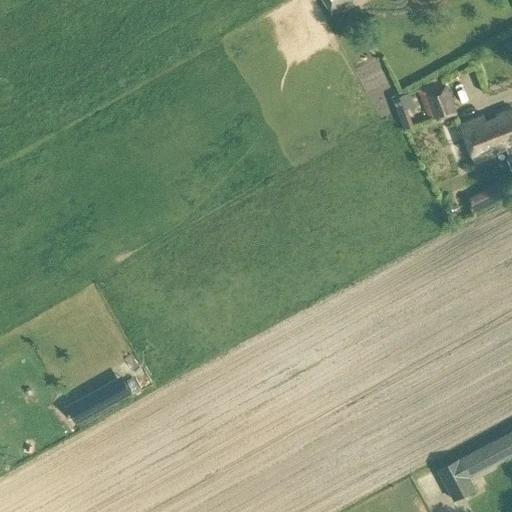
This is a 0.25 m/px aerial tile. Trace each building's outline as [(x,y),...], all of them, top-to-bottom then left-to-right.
[(319,0),(329,16),(343,8),(343,5),(351,0),(319,0)] [(336,16),(329,20),(337,33),(343,29),(336,16)] [(443,80),(417,89),(428,119),(435,117),(436,121),(458,113),(447,83),(444,84),(443,80)] [(498,151),(506,147),(509,156),(506,157),(511,170),(511,111),(511,109),(485,120),(483,117),(460,126),(475,163),(497,154),(498,151)] [(498,182),(469,197),(475,210),(505,196),(498,182)] [(92,395),(49,419),(57,434),(74,425),(101,410),(92,395)] [(511,428),(503,433),(435,468),(451,500),(475,488),(468,476),(511,455),(511,428)]
